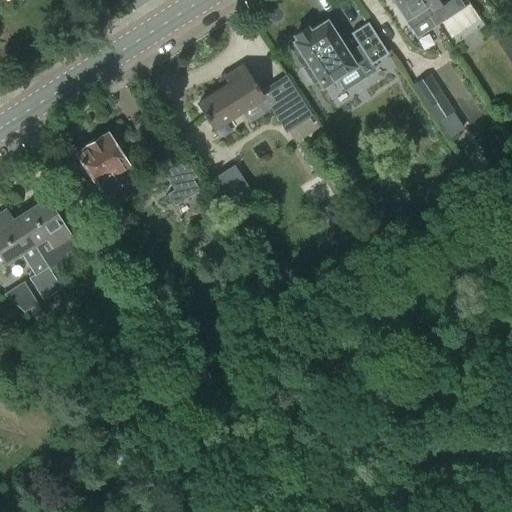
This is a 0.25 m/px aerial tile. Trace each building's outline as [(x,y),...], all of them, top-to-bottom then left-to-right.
[(392,0),(410,29),(428,18),(423,10),(429,6),(430,5),(426,0),(392,0)] [(426,0),(430,5),(429,6),(431,10),(437,6),(442,14),(455,6),(451,0),(426,0)] [(344,90),(362,79),(326,21),(309,32),(307,28),(293,37),(296,40),(293,42),(307,65),(302,68),(313,84),(317,81),(322,88),(336,79),(344,90)] [(511,38),(502,22),(489,29),(498,45),(508,61),(511,58),(511,38)] [(211,129),(254,101),(263,114),(270,110),(284,133),(311,115),(285,74),(259,91),(242,64),(223,77),(228,85),(196,105),(211,129)] [(452,115),(427,75),(414,84),(439,123),(452,115)] [(129,168),(121,156),(124,155),(116,144),(114,145),(106,133),(75,153),(77,157),(72,159),(79,171),(84,168),(91,179),(84,183),(94,199),(117,184),(112,178),(129,168)] [(155,162),(164,160),(160,139),(151,140),(155,162)] [(156,178),(173,206),(199,191),(192,179),(195,177),(185,160),(156,178)] [(230,209),(251,195),(232,165),(210,179),(230,209)] [(462,202),(467,211),(480,203),(475,194),(462,202)] [(45,199),(16,217),(48,267),(47,267),(49,270),(68,257),(66,253),(84,242),(70,219),(62,224),(45,199)] [(48,267),(16,217),(4,225),(0,219),(0,218),(0,258),(3,264),(20,254),(33,274),(28,278),(42,300),(61,288),(49,270),(47,267),(48,267)] [(86,242),(99,264),(119,252),(104,230),(86,242)] [(2,295),(22,312),(29,308),(39,325),(46,320),(23,282),(2,295)]
